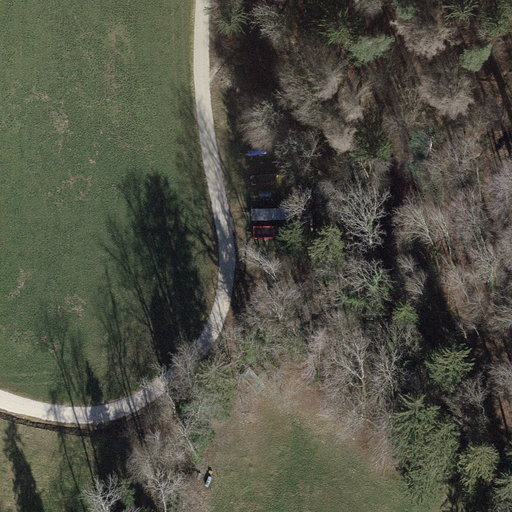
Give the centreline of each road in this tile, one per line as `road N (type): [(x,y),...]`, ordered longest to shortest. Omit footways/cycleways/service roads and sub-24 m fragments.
road 1 (track): [(0,398),(75,414),(108,412),(162,385),(209,336),(227,275),(204,104),(204,0)]
road 2 (track): [(511,430),(449,383),(410,338),(404,128),(366,0)]
